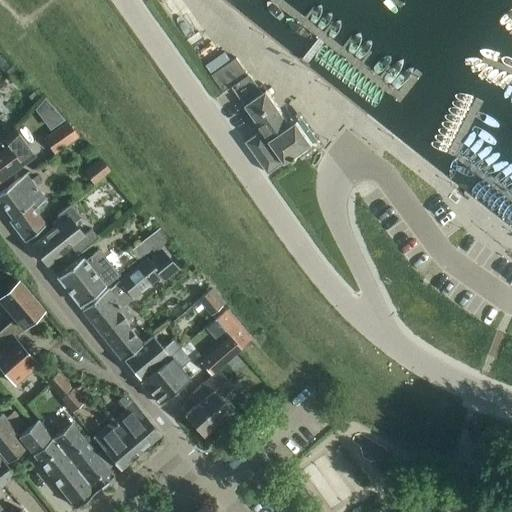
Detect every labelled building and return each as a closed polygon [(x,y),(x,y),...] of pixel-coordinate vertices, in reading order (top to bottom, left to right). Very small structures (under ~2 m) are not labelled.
[(219,69),(212,74),(224,91),(232,86),(245,104),(263,129),(246,141),(269,172),(272,170),(285,161),(286,162),(291,158),(293,160),(300,155),(298,153),(313,142),(297,119),(291,124),(282,110),(267,89),(263,92),(252,76),(249,73),(237,57),(232,60),(219,69)] [(6,70),(33,101),(41,95),(14,64),(6,70)] [(65,118),(46,96),(35,108),(51,129),(65,118)] [(78,136),(67,121),(44,137),(55,152),(78,136)] [(30,147),(16,127),(0,140),(0,179),(23,162),(18,156),(30,147)] [(85,151),(91,160),(82,166),(95,183),(111,171),(91,146),(85,151)] [(11,219),(26,240),(47,224),(35,207),(45,200),(36,186),(42,182),(39,177),(32,182),(25,173),(12,183),(0,191),(0,199),(13,217),(11,219)] [(64,220),(48,232),(32,245),(48,264),(63,251),(71,245),(77,253),(99,237),(93,229),(79,240),(68,226),(81,216),(71,204),(59,213),(64,220)] [(161,227),(144,240),(132,250),(138,258),(155,245),(159,250),(172,240),(161,227)] [(123,360),(124,359),(143,342),(128,324),(130,322),(128,319),(131,317),(122,307),(161,275),(165,280),(180,268),(164,249),(150,261),(147,258),(110,288),(109,287),(82,309),(123,360)] [(83,256),(73,264),(58,276),(81,305),(96,293),(120,274),(100,250),(87,261),(83,256)] [(0,276),(0,298),(25,327),(44,310),(19,281),(21,279),(11,267),(0,276)] [(212,286),(202,275),(194,282),(203,293),(212,286)] [(197,299),(210,314),(221,304),(208,290),(197,299)] [(232,334),(202,362),(204,364),(212,374),(219,368),(240,349),(252,338),(226,310),(217,318),(207,327),(216,337),(227,328),(232,334)] [(124,359),(142,380),(171,355),(164,347),(153,334),(143,342),(124,359)] [(15,335),(0,347),(0,365),(15,383),(39,362),(15,335)] [(171,355),(142,380),(160,402),(190,378),(180,365),(188,358),(173,340),(164,347),(171,355)] [(185,414),(203,435),(233,410),(219,394),(232,383),(220,369),(204,383),(189,396),(196,404),(185,414)] [(47,381),(61,396),(72,387),(58,371),(47,381)] [(61,396),(72,410),(84,400),(72,387),(61,396)] [(118,415),(112,419),(140,452),(162,433),(127,392),(119,399),(126,408),(118,415)] [(0,450),(9,461),(24,448),(13,434),(17,430),(25,423),(14,410),(5,417),(0,411),(0,450)] [(58,431),(51,437),(95,490),(114,474),(101,459),(65,418),(55,427),(58,431)] [(93,435),(108,453),(121,468),(140,452),(112,419),(106,424),(98,431),(93,435)] [(37,421),(35,422),(19,435),(76,506),(95,490),(51,437),(37,421)] [(0,486),(16,474),(3,458),(0,454),(0,486)]
